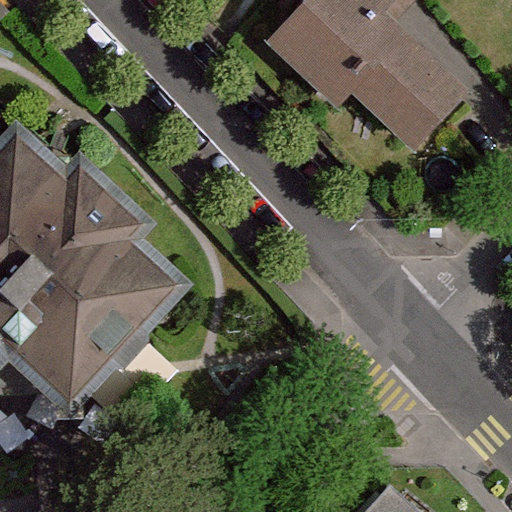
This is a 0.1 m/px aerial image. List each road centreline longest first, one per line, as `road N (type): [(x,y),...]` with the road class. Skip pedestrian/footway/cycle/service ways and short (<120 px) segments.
road 1 (residential): [(97,0),(406,345)]
road 2 (residential): [(243,511),(406,345)]
road 3 (residential): [(406,345),(511,233)]
road 4 (residential): [(406,345),(511,450)]
